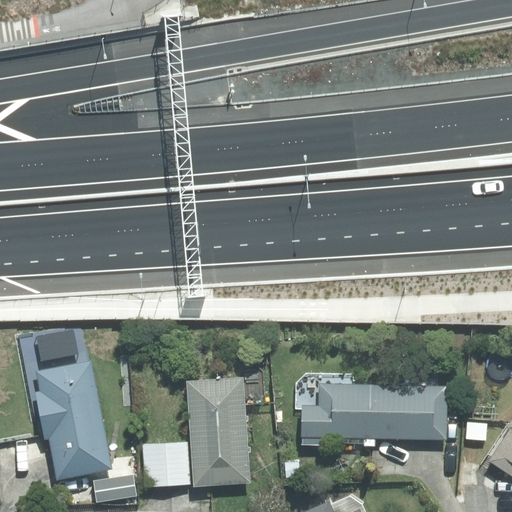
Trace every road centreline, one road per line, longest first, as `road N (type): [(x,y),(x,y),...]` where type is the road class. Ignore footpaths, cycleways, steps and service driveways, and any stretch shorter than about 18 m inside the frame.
road 1 (motorway): [(0,90),(511,4)]
road 2 (motorway): [(0,167),(511,116)]
road 3 (motorway): [(511,197),(0,239)]
